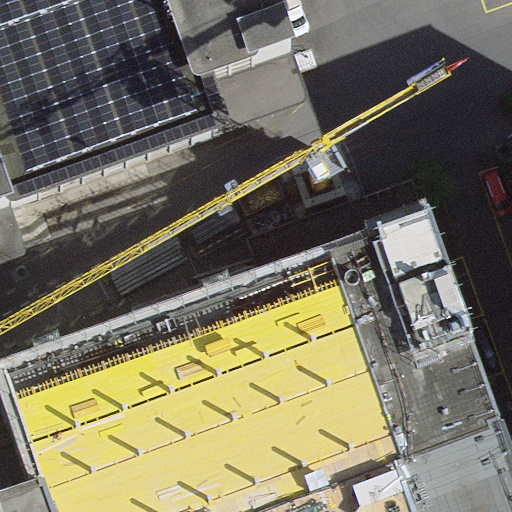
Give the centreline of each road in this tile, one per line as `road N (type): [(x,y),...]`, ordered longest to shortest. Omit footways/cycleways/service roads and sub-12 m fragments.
road 1 (residential): [(0,319),(417,106)]
road 2 (residential): [(511,370),(417,106)]
